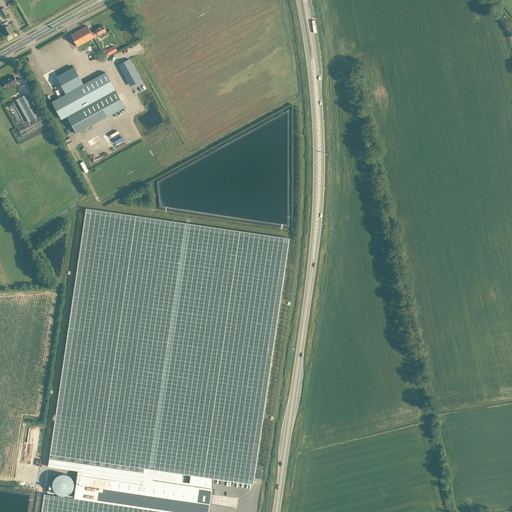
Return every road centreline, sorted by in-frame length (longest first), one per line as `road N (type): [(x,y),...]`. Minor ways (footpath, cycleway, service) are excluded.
road 1 (primary): [(276,511),(315,243),(312,66)]
road 2 (track): [(365,114),(451,511)]
